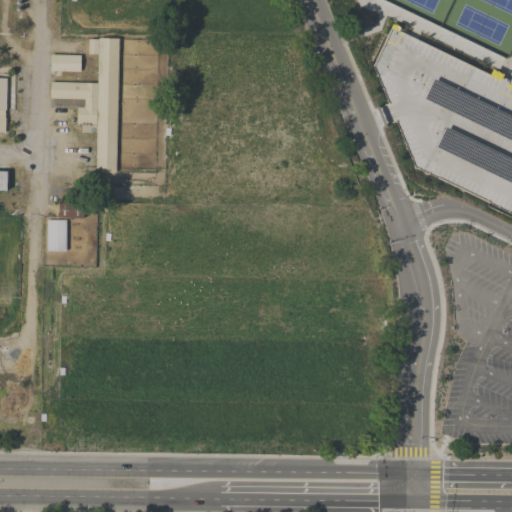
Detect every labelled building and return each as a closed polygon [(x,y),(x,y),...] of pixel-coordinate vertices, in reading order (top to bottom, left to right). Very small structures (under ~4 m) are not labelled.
[(511,214),(417,169),(394,112),(371,68),(392,25),(505,79),(511,82),(511,214)] [(50,107),(50,81),(98,82),(98,54),(88,54),(89,39),(98,39),(98,37),(119,38),(116,172),(101,172),(101,168),(96,168),(97,123),(96,123),(96,125),(81,125),(81,123),(76,123),(77,107),(50,107)] [(81,55),(80,71),(50,70),(51,54),(81,55)] [(0,170),(8,171),(7,190),(0,189),(0,170)] [(58,217),(59,201),(84,202),(83,216),(83,218),(58,217)] [(66,251),(58,251),(47,251),(47,220),(66,219),(66,251)]
